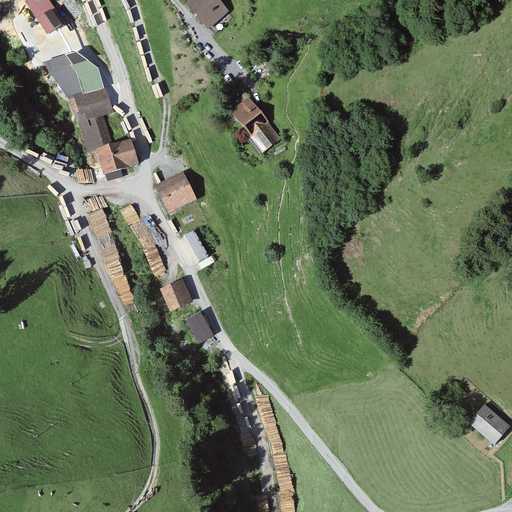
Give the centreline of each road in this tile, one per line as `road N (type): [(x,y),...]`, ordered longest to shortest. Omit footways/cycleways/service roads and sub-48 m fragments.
road 1 (track): [(375,511),(236,356),(155,206),(138,190),(64,182),(0,139)]
road 2 (track): [(64,182),(158,441),(152,490),(132,511)]
road 3 (track): [(91,0),(148,166),(138,190)]
road 4 (track): [(129,0),(167,96),(165,150),(148,166)]
road 5 (track): [(176,0),(256,100)]
